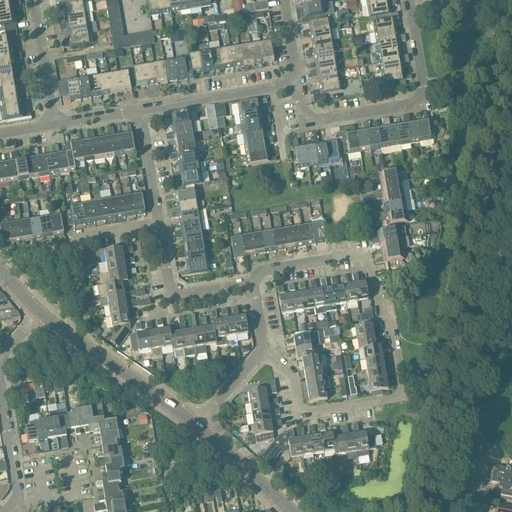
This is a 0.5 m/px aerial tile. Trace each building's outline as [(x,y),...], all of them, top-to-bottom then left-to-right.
[(62,0),(63,4),(55,6),(56,9),(84,4),(91,3),(90,0),(62,0)] [(146,0),(150,17),(160,15),(157,0),(146,0)] [(157,0),(160,15),(170,13),(168,0),(157,0)] [(168,0),(170,13),(180,12),(178,0),(168,0)] [(178,0),(180,12),(190,10),(188,0),(178,0)] [(188,0),(190,10),(191,16),(202,14),(201,8),(199,0),(188,0)] [(199,0),(201,8),(211,7),(210,0),(199,0)] [(302,2),(303,8),(324,5),(322,0),(293,0),(294,3),(302,2)] [(368,8),(396,3),(395,0),(394,0),(388,1),(387,0),(360,0),(362,9),(368,8)] [(105,3),(107,9),(119,7),(118,1),(105,3)] [(345,2),(347,11),(357,10),(356,1),(345,2)] [(267,2),(254,4),(255,13),(269,11),(267,2)] [(0,6),(0,16),(14,14),(13,8),(20,7),(20,3),(0,6)] [(385,16),(390,15),(389,8),(397,7),(396,3),(368,8),(369,19),(385,16)] [(86,15),(84,4),(56,9),(57,12),(64,11),(66,18),(86,15)] [(324,5),(303,8),(305,19),(300,19),(301,26),(309,24),(314,24),(313,23),(327,21),(326,16),(333,15),(332,4),(324,6),(324,5)] [(234,7),(235,16),(244,15),(243,6),(234,7)] [(246,14),(254,13),(253,6),(244,7),(246,14)] [(107,9),(108,15),(120,13),(119,7),(107,9)] [(108,15),(109,21),(121,19),(120,13),(108,15)] [(0,33),(4,33),(17,31),(14,14),(0,16),(0,33)] [(396,31),(394,21),(399,20),(398,14),(390,15),(385,16),(386,22),(373,24),(375,34),(396,31)] [(59,26),(59,29),(88,24),(86,15),(66,18),(67,24),(59,26)] [(255,20),(256,20),(256,16),(248,17),(250,31),(257,30),(255,20)] [(109,21),(110,27),(122,25),(121,19),(109,21)] [(349,28),(348,19),(340,20),(342,29),(349,28)] [(303,35),(331,31),(330,20),(313,23),(314,24),(309,24),(310,31),(302,32),(303,35)] [(68,31),(69,38),(90,35),(88,24),(59,29),(60,32),(68,31)] [(110,27),(111,33),(123,31),(122,25),(110,27)] [(203,29),(196,30),(196,35),(197,41),(201,40),(203,37),(203,34),(204,34),(206,33),(206,29),(203,29)] [(17,31),(4,33),(5,38),(0,38),(0,49),(12,47),(10,38),(18,37),(17,31)] [(311,38),(312,44),(333,41),(331,31),(303,35),(303,39),(311,38)] [(377,44),(397,41),(405,40),(404,36),(397,37),(396,31),(375,34),(377,44)] [(153,32),(146,33),(148,46),(155,45),(153,32)] [(177,33),(169,35),(171,45),(179,43),(187,42),(185,32),(177,33)] [(91,45),(90,35),(69,38),(70,45),(62,46),(63,50),(91,45)] [(112,39),(113,45),(125,43),(124,37),(112,39)] [(353,39),(354,47),(366,45),(364,37),(353,39)] [(406,43),(405,40),(397,41),(377,44),(378,54),(399,51),(398,44),(406,43)] [(271,41),(260,43),(263,64),(274,62),(271,41)] [(306,56),(314,54),(335,51),(333,41),(312,44),(313,51),(306,52),(306,56)] [(114,51),(126,49),(125,43),(113,45),(114,51)] [(260,43),(250,45),(253,65),(263,64),(260,43)] [(209,45),(199,47),(200,53),(203,74),(213,72),(210,51),(209,45)] [(243,67),(253,65),(250,45),(240,46),(243,67)] [(240,46),(230,48),(233,69),(243,67),(240,46)] [(0,59),(13,57),(21,56),(20,53),(13,54),(12,47),(0,49),(0,59)] [(230,48),(220,50),(223,70),(233,69),(230,48)] [(223,70),(220,50),(210,51),(213,72),(223,70)] [(315,58),(316,64),(336,61),(335,51),(314,54),(306,56),(307,59),(315,58)] [(380,64),(401,61),(408,60),(408,56),(400,58),(399,51),(378,54),(380,64)] [(189,55),(190,58),(193,75),(203,74),(200,53),(189,55)] [(21,56),(13,57),(0,59),(0,70),(15,68),(14,61),(21,59),(21,56)] [(81,58),(74,59),(75,63),(76,70),(81,69),(80,62),(82,62),(81,58)] [(190,58),(174,60),(177,81),(188,79),(193,78),(193,75),(190,58)] [(174,60),(164,62),(167,83),(177,81),(174,60)] [(409,63),(408,60),(401,61),(380,64),(382,74),(402,71),(401,64),(409,63)] [(309,73),(310,76),(338,71),(336,61),(316,64),(317,71),(309,73)] [(157,84),(167,83),(164,62),(154,64),(157,84)] [(154,64),(144,65),(147,86),(157,84),(154,64)] [(137,88),(147,86),(144,65),(133,67),(134,71),(135,78),(137,88)] [(0,80),(17,78),(24,77),(24,73),(16,74),(15,68),(0,70),(0,80)] [(128,71),(118,73),(121,93),(132,92),(137,91),(137,88),(135,78),(134,71),(128,72),(128,71)] [(338,71),(310,76),(310,79),(318,78),(319,85),(339,81),(338,71)] [(403,78),(402,71),(382,74),(383,85),(412,80),(411,76),(403,78)] [(111,95),(121,93),(118,73),(107,75),(111,95)] [(107,75),(97,76),(101,97),(111,95),(107,75)] [(91,98),(101,97),(97,76),(87,78),(91,98)] [(24,77),(17,78),(0,80),(0,90),(18,88),(17,81),(25,80),(24,77)] [(87,78),(77,80),(81,100),(91,98),(87,78)] [(70,102),(81,100),(77,80),(67,81),(70,102)] [(341,92),(339,81),(319,85),(320,91),(312,93),(313,97),(341,92)] [(0,90),(0,101),(28,97),(27,93),(20,95),(18,88),(0,90)] [(0,101),(0,105),(1,111),(22,108),(21,101),(28,100),(28,97),(0,101)] [(240,116),(260,112),(259,106),(267,104),(266,98),(238,103),(238,105),(231,106),(233,117),(240,116)] [(216,120),(224,118),(222,105),(214,107),(216,120)] [(1,112),(0,112),(0,122),(3,122),(24,119),(31,117),(31,114),(23,115),(22,108),(1,111),(1,112)] [(242,126),(262,122),(270,121),(269,118),(261,119),(260,112),(240,116),(242,126)] [(163,118),(163,122),(171,120),(172,127),(193,124),(191,113),(163,118)] [(424,121),(417,122),(420,143),(421,149),(432,147),(433,145),(433,141),(431,141),(426,113),(422,113),(424,121)] [(404,125),(397,126),(400,146),(410,145),(406,116),(402,117),(404,125)] [(409,116),(406,116),(410,145),(420,143),(417,122),(410,123),(409,116)] [(389,119),(385,120),(387,127),(390,148),(391,155),(401,153),(400,146),(397,126),(390,127),(389,119)] [(208,121),(209,131),(218,130),(216,120),(208,121)] [(390,148),(387,127),(385,120),(382,120),(383,128),(377,129),(380,149),(390,148)] [(270,121),(262,122),(242,126),(243,136),(264,132),(263,126),(270,125),(270,121)] [(377,129),(370,130),(369,122),(365,123),(370,151),(371,158),(381,157),(380,149),(377,129)] [(363,131),(356,132),(360,153),(370,151),(365,123),(362,124),(363,131)] [(165,135),(166,138),(174,137),(194,134),(193,124),(172,127),(173,134),(165,135)] [(135,154),(132,134),(130,126),(126,126),(128,134),(121,135),(125,156),(135,154)] [(114,157),(110,129),(106,130),(108,138),(101,139),(104,159),(114,157)] [(113,129),(110,129),(114,157),(125,156),(121,135),(114,136),(113,129)] [(93,132),(90,133),(94,161),(104,159),(101,139),(94,140),(93,132)] [(243,136),(245,146),(273,141),(273,138),(265,139),(264,132),(243,136)] [(346,133),(340,133),(342,146),(344,155),(360,153),(356,132),(346,134),(346,133)] [(88,141),(81,142),(84,162),(94,161),(90,133),(86,133),(88,141)] [(344,155),(342,146),(340,133),(334,134),(335,142),(325,144),(328,164),(330,172),(340,170),(338,156),(344,155)] [(194,134),(174,137),(166,138),(166,142),(174,141),(175,147),(196,144),(194,134)] [(318,166),(328,164),(325,144),(318,145),(317,137),(314,138),(318,166)] [(312,146),(305,147),(308,168),(318,166),(314,138),(311,138),(312,146)] [(305,147),(298,148),(297,140),(293,141),(298,169),(308,168),(305,147)] [(245,146),(247,156),(267,152),(266,146),(274,144),(273,141),(245,146)] [(70,144),(65,145),(66,153),(67,157),(70,173),(75,172),(74,164),(84,162),(81,142),(70,144)] [(169,155),(169,158),(177,157),(198,154),(196,144),(175,147),(176,154),(169,155)] [(66,153),(59,154),(58,146),(54,147),(56,154),(59,175),(70,173),(67,157),(66,153)] [(52,155),(46,156),(49,176),(50,181),(60,179),(59,175),(56,154),(54,147),(51,147),(52,155)] [(449,149),(441,148),(440,157),(448,157),(449,149)] [(38,149),(34,150),(35,158),(39,178),(49,176),(46,156),(39,157),(38,149)] [(39,178),(35,158),(34,150),(31,150),(32,158),(25,159),(29,180),(39,178)] [(248,167),(269,163),(277,162),(276,158),(268,159),(267,152),(247,156),(248,167)] [(19,181),(15,161),(14,153),(11,154),(12,161),(5,162),(9,183),(19,181)] [(17,153),(14,153),(15,161),(19,181),(29,180),(25,159),(19,160),(17,153)] [(198,154),(177,157),(169,158),(170,162),(177,161),(179,167),(199,164),(198,154)] [(0,184),(9,183),(5,162),(0,163),(0,184)] [(172,175),(173,179),(201,174),(199,164),(179,167),(180,174),(172,175)] [(226,180),(224,170),(217,171),(219,181),(226,180)] [(399,172),(379,176),(371,177),(372,181),(379,179),(381,186),(401,183),(399,172)] [(181,181),(182,188),(187,187),(203,184),(201,174),(173,179),(173,182),(181,181)] [(381,186),(382,193),(374,194),(374,197),(403,193),(401,183),(381,186)] [(182,188),(174,189),(175,195),(177,205),(198,202),(196,191),(195,191),(194,186),(187,187),(182,188)] [(72,188),(62,189),(62,192),(63,196),(73,195),(72,188)] [(384,196),(382,196),(374,197),(375,201),(383,199),(384,206),(405,203),(411,202),(409,192),(403,193),(384,196)] [(142,194),(131,196),(134,216),(145,214),(142,194)] [(131,196),(121,197),(124,218),(134,216),(131,196)] [(114,220),(124,218),(121,197),(111,199),(114,220)] [(111,199),(101,201),(104,221),(114,220),(111,199)] [(94,223),(104,221),(101,201),(91,202),(94,223)] [(91,202),(81,204),(84,225),(94,223),(91,202)] [(177,205),(178,212),(171,213),(171,216),(199,212),(198,202),(177,205)] [(378,217),(386,216),(406,213),(405,203),(384,206),(385,213),(377,214),(378,217)] [(65,209),(66,215),(68,228),(84,225),(81,204),(70,206),(71,208),(65,209)] [(199,212),(171,216),(172,220),(179,219),(180,225),(201,222),(199,212)] [(406,213),(386,216),(378,217),(378,221),(386,220),(387,227),(408,224),(406,213)] [(68,228),(66,215),(61,216),(60,214),(50,216),(53,237),(64,235),(63,228),(68,228)] [(43,238),(53,237),(50,216),(40,218),(43,238)] [(40,218),(30,220),(33,240),(43,238),(40,218)] [(23,242),(33,240),(30,220),(20,221),(23,242)] [(20,221),(10,223),(13,244),(23,242),(20,221)] [(174,233),(174,236),(203,232),(201,222),(180,225),(182,232),(174,233)] [(0,230),(2,245),(13,244),(10,223),(0,224),(0,230)] [(322,223),(312,224),(315,245),(326,243),(322,223)] [(312,224),(302,226),(305,247),(315,245),(312,224)] [(295,248),(305,247),(302,226),(292,228),(295,248)] [(292,228),(282,229),(284,241),(285,250),(295,248),(292,228)] [(406,239),(404,228),(378,232),(379,240),(372,241),(372,244),(380,243),(384,242),(400,240),(406,239)] [(282,229),(272,231),(275,252),(285,250),(284,241),(282,229)] [(265,253),(275,252),(272,231),(262,233),(265,253)] [(203,232),(174,236),(175,240),(183,239),(184,245),(204,242),(203,232)] [(255,255),(265,253),(262,233),(251,234),(255,255)] [(251,234),(241,236),(245,257),(255,255),(251,234)] [(234,259),(245,257),(241,236),(231,238),(234,259)] [(381,253),(384,253),(402,250),(408,249),(407,239),(406,239),(400,240),(384,242),(380,243),(372,244),(373,248),(380,246),(381,253)] [(177,253),(178,257),(206,252),(204,242),(184,245),(185,252),(177,253)] [(104,252),(106,263),(124,260),(122,249),(104,252)] [(404,260),(402,250),(384,253),(381,253),(383,260),(375,261),(376,265),(404,260)] [(186,259),(187,265),(208,262),(206,252),(178,257),(178,260),(186,259)] [(225,259),(227,270),(233,268),(231,258),(225,259)] [(106,263),(99,265),(100,275),(126,271),(124,260),(106,263)] [(210,273),(208,262),(187,265),(188,272),(181,274),(181,277),(210,273)] [(102,286),(110,285),(123,283),(126,283),(128,282),(126,271),(100,275),(102,286)] [(342,277),(343,287),(346,305),(357,303),(354,285),(348,286),(348,282),(347,276),(342,277)] [(337,284),(336,278),(331,279),(333,289),(336,306),(346,305),(343,287),(338,288),(337,284)] [(354,285),(357,303),(368,301),(365,283),(359,284),(359,281),(353,282),(354,285)] [(110,285),(102,286),(97,287),(99,298),(125,294),(124,288),(127,288),(126,283),(123,283),(110,285)] [(326,313),(337,311),(336,306),(333,289),(327,290),(327,286),(321,287),(322,290),(326,313)] [(315,316),(326,314),(326,313),(322,290),(317,291),(316,288),(311,289),(311,292),(314,310),(315,316)] [(311,292),(301,294),(304,312),(314,310),(311,292)] [(125,294),(99,298),(101,309),(109,307),(127,304),(125,294)] [(301,294),(290,296),(293,313),(304,312),(301,294)] [(282,315),(293,313),(290,296),(279,298),(282,315)] [(89,301),(80,302),(82,311),(90,310),(89,301)] [(109,307),(110,318),(128,315),(127,310),(131,309),(130,304),(127,304),(109,307)] [(234,319),(237,337),(238,341),(249,339),(245,317),(239,318),(238,308),(232,309),(234,319)] [(20,319),(17,312),(11,313),(12,320),(20,319)] [(228,346),(226,338),(223,321),(218,321),(216,312),(211,312),(213,322),(212,322),(213,327),(216,345),(217,345),(217,348),(228,346)] [(130,326),(128,315),(110,318),(112,329),(120,328),(110,342),(119,348),(131,331),(125,327),(130,326)] [(207,355),(205,347),(202,329),(197,330),(195,315),(189,316),(192,331),(191,331),(196,357),(207,355)] [(234,319),(223,321),(226,338),(237,337),(234,319)] [(142,331),(141,324),(136,325),(130,333),(142,331)] [(355,329),(356,340),(374,337),(372,326),(355,329)] [(213,327),(202,329),(205,347),(216,345),(213,327)] [(196,357),(191,331),(186,332),(186,328),(181,329),(181,333),(185,358),(185,359),(196,357)] [(170,329),(159,331),(162,349),(161,349),(163,356),(173,354),(172,348),(172,347),(170,335),(171,335),(170,331),(170,329)] [(175,330),(170,331),(171,335),(170,335),(172,347),(172,348),(173,354),(174,360),(185,358),(181,333),(176,334),(175,330)] [(161,349),(162,349),(159,331),(148,333),(151,354),(153,361),(163,359),(161,349)] [(137,335),(130,337),(131,340),(131,344),(133,353),(139,351),(140,353),(141,356),(151,354),(148,333),(137,335)] [(295,350),(313,347),(317,347),(315,335),(305,337),(304,333),(300,334),(301,338),(294,339),(295,350)] [(376,348),(374,337),(356,340),(358,351),(363,350),(376,348)] [(315,358),(313,347),(295,350),(297,361),(302,360),(315,358)] [(363,350),(365,361),(383,358),(381,347),(376,348),(363,350)] [(302,360),(304,371),(322,368),(320,357),(315,358),(302,360)] [(384,369),(383,358),(365,361),(367,372),(384,369)] [(324,379),(322,368),(304,371),(306,382),(324,379)] [(384,369),(367,372),(368,382),(384,380),(386,379),(384,369)] [(154,378),(153,370),(144,371),(154,378)] [(328,378),(324,379),(306,382),(307,392),(325,389),(329,389),(328,378)] [(61,379),(52,380),(54,391),(63,390),(61,379)] [(386,379),(384,380),(368,382),(370,394),(388,391),(386,379)] [(42,383),(44,392),(52,390),(51,381),(42,383)] [(250,404),(268,401),(267,396),(270,395),(269,390),(275,389),(274,381),(258,383),(260,391),(248,393),(250,404)] [(33,384),(21,386),(22,394),(34,392),(33,384)] [(327,400),(325,389),(307,392),(309,403),(327,400)] [(270,412),(268,401),(250,404),(252,415),(270,412)] [(80,429),(85,428),(86,434),(90,434),(89,428),(99,426),(98,419),(104,418),(103,411),(92,413),(91,408),(81,410),(83,422),(79,423),(80,429)] [(67,415),(67,418),(70,431),(75,430),(76,436),(81,435),(80,429),(79,423),(83,422),(81,410),(71,411),(72,414),(67,415)] [(252,415),(253,426),(271,423),(270,412),(252,415)] [(48,441),(53,440),(53,445),(51,446),(52,452),(59,451),(57,439),(56,433),(61,432),(59,420),(58,413),(48,415),(49,421),(51,434),(46,435),(48,441)] [(57,439),(62,438),(63,444),(61,444),(62,451),(69,449),(67,438),(66,432),(70,431),(67,418),(59,420),(61,432),(56,433),(57,439)] [(104,418),(98,419),(99,426),(89,428),(90,434),(93,433),(94,435),(100,434),(101,438),(107,438),(106,433),(118,431),(117,421),(105,423),(104,418)] [(38,442),(43,442),(44,447),(42,447),(43,454),(50,452),(48,441),(46,435),(51,434),(49,421),(40,423),(42,435),(37,436),(38,442)] [(39,448),(38,442),(37,436),(42,435),(40,423),(30,424),(30,427),(25,428),(28,444),(33,443),(34,449),(39,448)] [(273,434),(271,423),(253,426),(255,437),(257,444),(274,440),(273,434)] [(95,444),(101,443),(102,448),(117,446),(117,441),(120,441),(118,431),(106,433),(107,438),(101,438),(95,439),(95,444)] [(303,457),(300,439),(293,440),(293,437),(293,431),(287,432),(288,434),(281,435),(270,448),(277,454),(279,449),(286,450),(290,450),(291,459),(303,457)] [(354,432),(354,435),(357,453),(358,459),(369,457),(368,451),(377,450),(376,447),(374,432),(359,434),(359,431),(354,432)] [(344,437),(347,455),(357,453),(354,435),(349,436),(348,433),(343,434),(344,437)] [(333,439),(332,435),(332,434),(321,436),(324,453),(334,452),(332,439),(333,439)] [(299,436),(300,439),(303,457),(313,455),(310,438),(305,438),(304,435),(299,436)] [(313,455),(324,453),(321,436),(310,438),(313,455)] [(335,457),(347,455),(344,437),(333,439),(332,439),(334,452),(335,457)] [(147,453),(154,452),(153,444),(146,446),(147,453)] [(109,457),(110,462),(123,459),(121,449),(118,450),(117,446),(102,448),(103,453),(97,454),(98,459),(104,458),(109,457)] [(125,469),(123,459),(110,462),(111,466),(105,467),(99,468),(100,473),(106,472),(106,477),(120,475),(123,475),(122,470),(125,469)] [(489,484),(490,484),(499,486),(499,489),(502,490),(500,500),(511,502),(511,469),(492,466),(489,484)] [(102,487),(103,492),(119,489),(118,485),(121,485),(120,475),(106,477),(107,481),(101,482),(96,483),(97,488),(102,487)] [(243,488),(235,489),(236,496),(244,495),(243,488)] [(99,503),(105,502),(111,501),(112,506),(124,503),(123,493),(120,494),(119,489),(103,492),(104,497),(98,498),(99,503)] [(94,511),(103,511),(107,511),(113,510),(112,511),(130,511),(132,511),(131,502),(124,503),(112,506),(111,501),(105,502),(106,506),(100,507),(100,506),(94,507),(94,511)]
